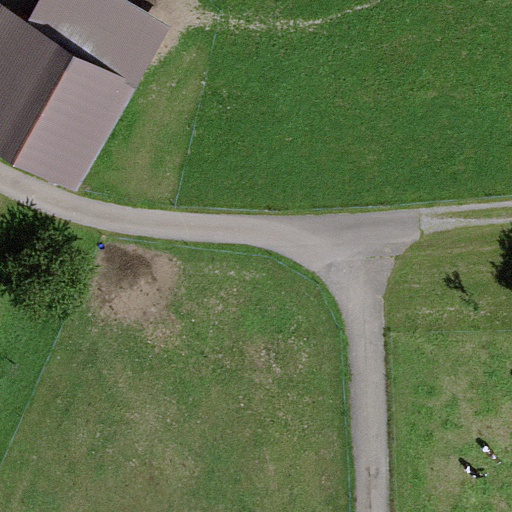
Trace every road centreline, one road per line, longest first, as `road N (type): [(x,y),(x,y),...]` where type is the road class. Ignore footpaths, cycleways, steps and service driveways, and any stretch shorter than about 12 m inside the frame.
road 1 (residential): [(375,511),(356,255),(329,239),(147,229),(26,197),(0,180)]
road 2 (track): [(356,255),(456,221),(511,216)]
